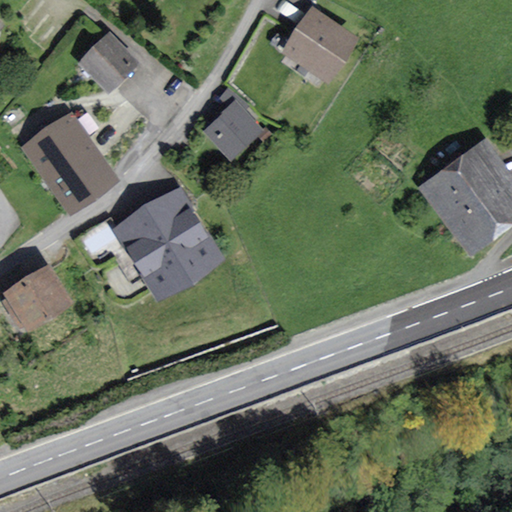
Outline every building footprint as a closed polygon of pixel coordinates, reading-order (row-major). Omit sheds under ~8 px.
[(314,8),(285,54),(330,81),(359,35),(314,8)] [(109,33),(80,62),(109,91),(138,61),(109,33)] [(237,103),(207,131),(234,160),(264,132),(237,103)] [(75,112),(25,147),(70,212),(120,178),(75,112)] [(511,182),(482,143),(425,186),(474,250),(511,220),(511,182)] [(182,188),(115,230),(159,299),(226,257),(182,188)] [(50,264),(5,292),(29,330),(74,303),(50,264)]
